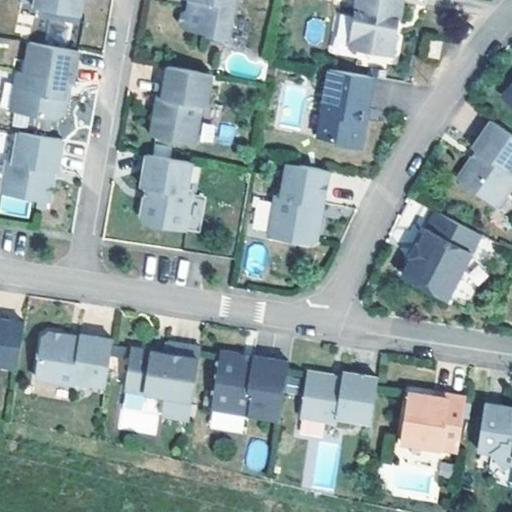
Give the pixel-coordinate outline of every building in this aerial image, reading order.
[(31,0),(30,9),(75,16),(77,0),(31,0)] [(182,0),(181,9),(175,13),(173,23),(178,29),(198,32),(200,35),(222,39),(228,0),(182,0)] [(395,0),(350,0),(342,47),(386,55),(390,33),(388,33),(390,17),(393,18),(395,0)] [(307,19),(306,41),(323,41),(323,19),(307,19)] [(431,56),(434,39),(423,37),(420,54),(431,56)] [(74,51),(25,42),(19,73),(12,72),(6,110),(52,118),(59,113),(62,97),(58,97),(61,81),(65,82),(68,83),(74,51)] [(211,75),(160,66),(155,96),(148,135),(194,143),(200,105),(205,106),(211,75)] [(352,72),(323,67),(311,131),(329,134),(332,139),(355,142),(359,119),(356,114),(358,103),(362,104),(367,74),(352,72)] [(511,76),(501,89),(511,98),(507,103),(511,106),(511,76)] [(511,98),(501,89),(497,94),(507,103),(511,98)] [(155,96),(150,95),(144,134),(148,135),(155,96)] [(511,158),(511,138),(484,120),(465,147),(469,150),(472,151),(465,161),(463,159),(450,179),(487,204),(507,174),(503,171),(511,158)] [(59,139),(14,132),(9,162),(2,161),(0,175),(0,193),(44,201),(48,178),(44,178),(46,169),(50,170),(53,170),(59,139)] [(469,150),(463,159),(465,161),(472,151),(469,150)] [(190,162),(140,154),(135,186),(142,187),(140,198),(138,197),(134,216),(138,222),(193,231),(199,196),(184,194),(190,162)] [(321,170),(279,163),(273,196),(267,195),(261,236),(303,243),(309,238),(312,224),(307,217),(304,216),(307,203),(315,205),(321,170)] [(312,224),(315,205),(307,203),(304,216),(307,217),(312,224)] [(475,233),(431,208),(413,241),(405,253),(395,271),(440,296),(475,233)] [(410,239),(403,252),(405,253),(413,241),(410,239)] [(0,364),(18,367),(25,322),(0,318),(0,364)] [(106,383),(113,339),(81,334),(80,336),(80,341),(69,339),(65,334),(49,331),(43,335),(37,375),(74,381),(75,378),(106,383)] [(190,419),(201,348),(169,343),(168,354),(167,359),(153,357),(154,352),(132,348),(126,389),(166,395),(163,416),(190,419)] [(274,419),(283,361),(247,355),(246,359),(236,358),(233,353),(218,351),(214,354),(205,408),(274,419)] [(364,432),(372,378),(337,372),(337,377),(336,380),(327,379),(328,375),(302,371),(295,416),(329,422),(328,426),(364,432)] [(452,447),(460,396),(435,393),(435,397),(403,391),(395,442),(435,448),(435,444),(452,447)] [(511,408),(509,408),(510,403),(480,398),(473,446),(486,448),(499,463),(505,457),(510,458),(511,460),(511,408)] [(327,436),(326,439),(309,436),(301,485),(333,490),(342,438),(327,436)]
